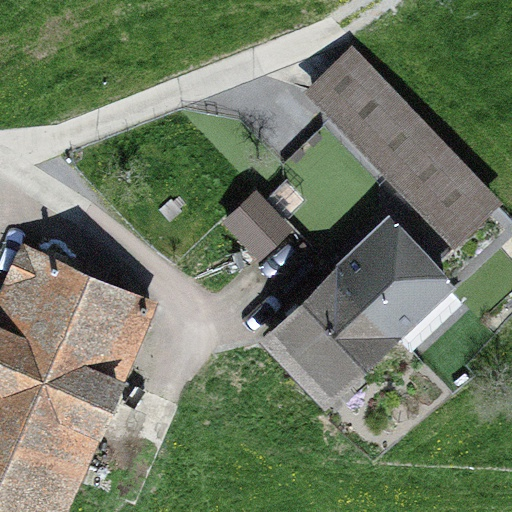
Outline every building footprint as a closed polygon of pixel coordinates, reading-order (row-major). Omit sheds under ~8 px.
[(353,54),(318,86),(455,231),(490,198),(353,54)] [(255,195),(232,217),(262,248),(285,226),(255,195)] [(444,276),(391,219),(335,271),(388,328),(444,276)] [(388,328),(335,271),(278,324),(331,381),(388,328)] [(54,511),(129,326),(7,277),(0,294),(0,511),(54,511)]
